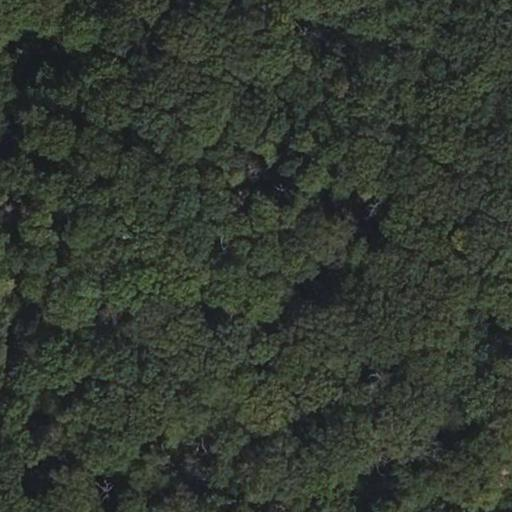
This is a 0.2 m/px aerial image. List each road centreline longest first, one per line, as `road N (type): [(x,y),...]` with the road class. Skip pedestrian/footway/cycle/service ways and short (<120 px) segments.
road 1 (track): [(0,266),(120,266),(284,283),(511,323)]
road 2 (track): [(0,138),(73,0)]
